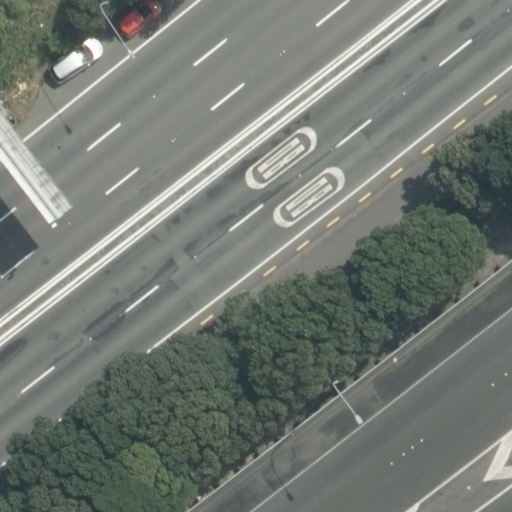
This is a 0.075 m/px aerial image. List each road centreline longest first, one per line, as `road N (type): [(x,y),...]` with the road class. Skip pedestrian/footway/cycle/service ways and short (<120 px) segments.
road 1 (primary): [(511,7),(0,407)]
road 2 (primary): [(0,219),(274,0)]
road 3 (motorway): [(334,511),(511,372)]
